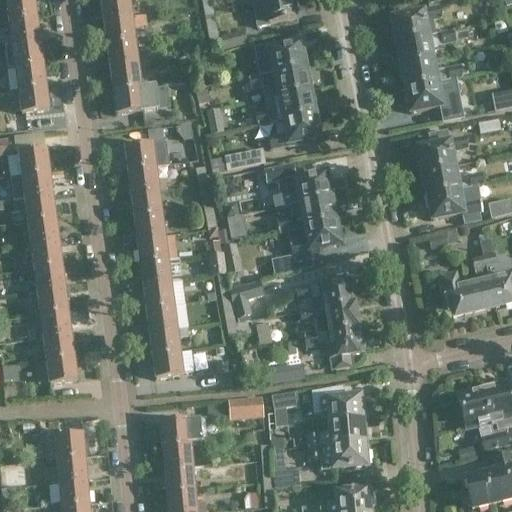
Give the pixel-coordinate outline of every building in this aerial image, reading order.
[(5,0),(9,23),(35,19),(32,0),(5,0)] [(130,20),(127,0),(106,0),(101,1),(104,24),(130,20)] [(214,12),(211,0),(208,0),(201,1),(204,14),(214,12)] [(294,0),(275,0),(264,2),(252,5),(257,29),(270,27),(270,25),(297,20),(295,9),(296,6),(294,0)] [(393,45),(396,45),(396,44),(427,38),(435,36),(433,22),(442,20),(440,8),(422,12),(422,14),(391,20),(393,33),(391,34),(393,45)] [(216,24),(214,12),(204,14),(206,26),(216,24)] [(12,46),(38,42),(35,19),(9,23),(12,46)] [(130,20),(104,24),(107,47),(134,43),(132,31),(143,30),(141,19),(130,20)] [(218,36),(216,24),(206,26),(208,38),(218,36)] [(224,53),(248,46),(244,32),(220,39),(224,53)] [(395,56),(397,68),(432,61),(430,51),(456,46),(453,33),(435,36),(427,38),(396,44),(396,45),(398,56),(395,56)] [(218,36),(208,38),(210,51),(220,49),(218,36)] [(15,69),(41,66),(38,42),(12,46),(15,69)] [(137,67),(134,43),(107,47),(110,70),(137,67)] [(303,58),(300,45),(279,49),(278,45),(253,50),(259,79),(305,69),(305,70),(308,69),(306,58),(303,58)] [(189,74),(203,70),(200,60),(187,64),(189,74)] [(434,71),(432,61),(397,68),(400,80),(403,80),(405,91),(437,85),(454,81),(462,80),(460,66),(434,71)] [(18,92),(45,89),(41,66),(15,69),(18,92)] [(140,90),(137,67),(110,70),(113,93),(140,90)] [(259,79),(248,81),(250,92),(264,89),(266,101),(278,99),(312,92),(310,80),(307,81),(305,70),(305,69),(259,79)] [(405,91),(402,91),(404,103),(407,102),(410,115),(441,109),(442,111),(444,124),(462,120),(454,81),(437,85),(405,91)] [(0,93),(8,93),(7,82),(0,83),(0,93)] [(113,93),(117,117),(157,112),(153,88),(140,90),(113,93)] [(48,112),(45,89),(18,92),(21,116),(48,112)] [(511,90),(490,96),(493,113),(511,108),(511,90)] [(314,116),(312,105),(315,104),(312,92),(278,99),(266,101),(269,114),(255,117),(257,128),(275,124),(282,122),(314,116)] [(0,136),(11,136),(7,106),(0,107),(0,136)] [(217,110),(205,113),(208,124),(219,121),(217,110)] [(317,115),(314,116),(282,122),(275,124),(278,138),(268,140),(270,152),(288,148),(288,149),(302,146),(302,143),(319,140),(316,127),(319,127),(317,115)] [(498,121),(477,125),(479,135),(500,131),(498,121)] [(149,146),(161,144),(159,131),(147,133),(149,146)] [(498,132),(478,137),(481,147),(501,142),(498,132)] [(419,163),(416,163),(419,175),(453,168),(451,154),(468,151),(466,139),(448,143),(446,133),(428,136),(430,148),(417,151),(419,163)] [(166,155),(164,144),(125,149),(128,173),(154,169),(153,157),(166,155)] [(22,178),(48,174),(45,151),(19,154),(22,178)] [(262,152),(224,160),(227,173),(264,166),(262,152)] [(0,163),(0,173),(11,173),(10,163),(0,163)] [(334,199),(331,187),(328,187),(326,175),(295,182),(292,167),(264,173),(267,186),(277,184),(279,195),(289,193),(292,207),(299,206),(334,199)] [(453,168),(419,175),(421,187),(424,187),(426,198),(458,192),(466,190),(484,187),(481,173),(463,177),(465,185),(457,187),(453,168)] [(154,169),(128,173),(131,196),(157,192),(165,191),(163,182),(156,183),(154,169)] [(198,184),(207,182),(204,169),(195,171),(198,184)] [(51,197),(48,174),(22,178),(25,201),(51,197)] [(198,184),(200,196),(209,194),(207,182),(198,184)] [(466,190),(458,192),(426,198),(423,198),(426,210),(429,209),(431,222),(462,216),(463,218),(481,214),(478,202),(468,204),(466,190)] [(157,192),(131,196),(134,219),(160,216),(157,192)] [(200,196),(203,208),(212,206),(209,194),(200,196)] [(54,221),(51,197),(25,201),(28,224),(54,221)] [(292,219),(276,223),(278,234),(286,232),(335,222),(333,211),(336,211),(334,199),(299,206),(292,207),(290,207),(292,219)] [(490,219),(511,215),(507,201),(486,205),(490,219)] [(203,208),(205,220),(214,218),(212,206),(203,208)] [(160,216),(134,219),(137,242),(163,239),(160,216)] [(214,218),(205,220),(208,233),(217,231),(214,218)] [(57,244),(54,221),(28,224),(31,247),(57,244)] [(335,222),(304,229),(286,232),(291,255),(271,259),(274,278),(312,269),(309,253),(340,247),(338,234),(341,233),(338,222),(335,222)] [(229,244),(227,231),(219,232),(221,245),(229,244)] [(445,236),(429,240),(432,252),(448,248),(445,236)] [(163,239),(137,242),(140,265),(166,262),(177,260),(173,237),(163,239)] [(479,243),(482,256),(494,254),(490,240),(479,243)] [(218,243),(209,245),(211,256),(220,255),(218,243)] [(60,267),(57,244),(31,247),(34,270),(60,267)] [(511,305),(511,275),(511,273),(500,276),(494,254),(482,256),(495,310),(511,305)] [(225,277),(223,255),(207,257),(209,273),(216,272),(217,278),(225,277)] [(481,281),(464,285),(472,315),(495,310),(482,256),(470,259),(474,276),(479,275),(481,281)] [(143,288),(170,285),(166,262),(140,265),(143,288)] [(63,290),(60,267),(34,270),(37,294),(63,290)] [(448,321),(472,315),(464,285),(459,286),(456,274),(439,278),(442,290),(440,291),(448,321)] [(217,279),(219,291),(230,289),(227,277),(217,279)] [(354,305),(353,305),(353,303),(355,300),(354,293),(351,292),(349,281),(316,286),(317,288),(295,292),(297,302),(321,298),(323,311),(354,305)] [(263,298),(259,284),(230,292),(232,301),(234,313),(235,323),(252,318),(247,303),(263,298)] [(143,288),(146,312),(173,308),(170,285),(143,288)] [(230,289),(219,291),(221,303),(232,301),(230,292),(230,289)] [(67,313),(63,290),(37,294),(40,317),(67,313)] [(224,315),(234,313),(232,301),(221,303),(224,315)] [(323,311),(313,313),(315,324),(314,324),(314,325),(316,335),(316,336),(317,337),(327,335),(358,330),(358,327),(360,324),(359,317),(356,316),(354,305),(323,311)] [(146,312),(149,335),(176,331),(173,308),(146,312)] [(299,315),(301,326),(314,324),(315,324),(313,313),(313,312),(299,315)] [(70,336),(67,313),(40,317),(43,340),(70,336)] [(236,325),(235,323),(234,313),(224,315),(226,327),(236,325)] [(236,325),(237,337),(250,334),(248,323),(236,325)] [(257,346),(269,343),(266,324),(254,327),(257,346)] [(237,337),(236,325),(226,327),(228,340),(238,338),(237,337)] [(176,331),(149,335),(152,358),(179,354),(177,340),(186,339),(185,330),(176,331)] [(327,347),(329,347),(331,359),(329,359),(331,372),(353,368),(351,356),(362,355),(361,351),(363,349),(362,342),(359,340),(358,330),(359,330),(358,330),(327,335),(303,339),(305,350),(319,348),(318,346),(322,345),(322,341),(326,340),(327,347)] [(73,360),(70,336),(43,340),(46,363),(73,360)] [(155,381),(182,378),(179,354),(152,358),(155,381)] [(73,360),(46,363),(49,387),(76,383),(73,360)] [(19,380),(18,368),(2,369),(3,381),(19,380)] [(301,370),(282,373),(283,385),(303,382),(301,370)] [(482,391),(496,450),(508,447),(505,435),(503,430),(497,431),(496,427),(502,425),(501,421),(511,418),(511,406),(507,385),(504,386),(501,384),(494,385),(492,389),(482,391)] [(459,396),(457,397),(465,430),(477,427),(480,441),(483,453),(496,450),(482,391),(472,393),(468,391),(461,393),(459,396)] [(298,408),(296,394),(271,399),(273,412),(285,410),(298,408)] [(328,414),(329,425),(365,422),(363,404),(359,405),(359,399),(303,404),(304,416),(328,414)] [(263,419),(261,401),(229,404),(231,422),(263,419)] [(285,410),(273,412),(275,429),(287,428),(285,410)] [(202,445),(200,421),(160,425),(163,449),(189,446),(202,445)] [(306,437),(307,449),(363,445),(362,439),(366,439),(365,422),(329,425),(330,435),(306,437)] [(83,460),(81,436),(45,439),(47,463),(57,462),(83,460)] [(282,441),(270,441),(271,447),(271,453),(283,452),(282,441)] [(363,450),(363,445),(307,449),(308,461),(320,460),(321,471),(368,467),(367,450),(363,450)] [(165,472),(191,470),(189,446),(163,449),(165,472)] [(261,461),(272,460),(271,447),(260,448),(261,461)] [(464,481),(468,496),(465,499),(466,506),(470,508),(471,511),(511,501),(511,498),(509,484),(511,483),(511,459),(511,456),(489,461),(493,474),(464,481)] [(83,460),(57,462),(59,485),(85,483),(83,460)] [(261,461),(262,473),(273,473),(272,460),(261,461)] [(253,465),(231,467),(232,478),(254,476),(253,465)] [(29,468),(4,470),(6,488),(31,486),(29,468)] [(191,470),(165,472),(167,495),(193,493),(192,482),(206,481),(205,468),(191,470)] [(297,471),(273,474),(274,485),(274,491),(299,489),(297,471)] [(274,485),(273,474),(273,473),(262,473),(262,486),(274,485)] [(443,496),(455,495),(454,478),(442,478),(443,496)] [(85,483),(59,485),(61,509),(87,506),(85,483)] [(275,497),(274,491),(274,485),(262,486),(263,498),(275,497)] [(323,511),(368,511),(368,510),(372,509),(371,492),(335,495),(336,506),(323,507),(323,511)] [(193,493),(167,495),(168,511),(203,511),(203,504),(194,505),(193,493)] [(275,497),(263,498),(264,511),(276,510),(275,497)] [(15,511),(15,500),(3,501),(3,511),(15,511)]
